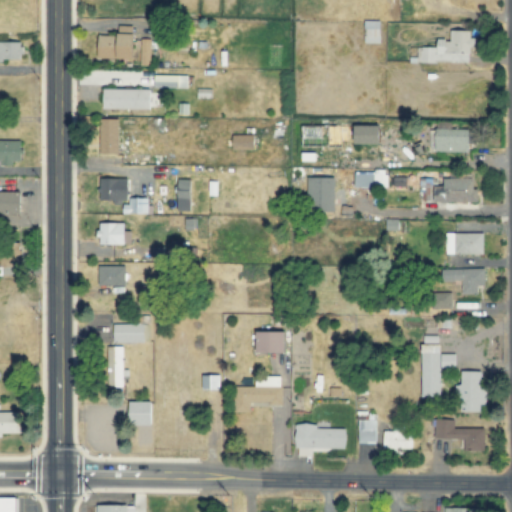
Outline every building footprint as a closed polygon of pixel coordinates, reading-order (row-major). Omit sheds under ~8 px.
[(380,21),(364,21),(363,43),(379,44),(380,21)] [(469,31),(449,31),(449,41),(436,41),(436,47),(416,48),(416,63),(469,63),(469,47),(475,47),(475,39),(469,39),(469,31)] [(133,59),(134,35),(97,34),(97,58),(133,59)] [(150,39),(140,39),(139,66),(149,66),(150,39)] [(0,60),(21,61),(21,43),(0,42),(0,60)] [(154,88),(187,89),(187,76),(154,75),(154,88)] [(102,110),(149,110),(150,90),(102,89),(102,110)] [(100,154),(118,154),(118,119),(99,119),(100,154)] [(354,144),(380,145),(380,127),(354,126),(354,144)] [(342,147),(342,127),(301,127),(301,147),(342,147)] [(469,152),(470,131),(431,130),(431,151),(469,152)] [(232,150),(253,151),(254,136),(232,135),(232,150)] [(0,140),(0,162),(21,162),(21,140),(0,140)] [(355,171),(354,188),(384,188),(385,172),(355,171)] [(128,179),(99,178),(99,201),(127,201),(128,179)] [(334,212),(335,178),(307,178),(306,211),(334,212)] [(442,187),(433,186),(433,202),(477,203),(477,189),(473,189),(473,180),(443,179),(442,187)] [(177,211),(190,211),(191,181),(179,180),(177,211)] [(0,216),(21,216),(20,191),(0,192),(0,216)] [(148,199),(128,198),(128,205),(122,205),(122,214),(147,215),(148,199)] [(124,223),(98,224),(99,245),(131,245),(130,231),(124,231),(124,223)] [(482,255),(483,233),(445,233),(445,254),(482,255)] [(98,267),(98,287),(125,286),(125,266),(98,267)] [(484,269),(442,269),(442,282),(461,282),(461,295),(477,295),(477,286),(483,286),(484,269)] [(451,309),(451,293),(433,293),(433,309),(451,309)] [(113,343),(144,344),(144,325),(113,324),(113,343)] [(284,353),(284,332),(256,333),(256,354),(284,353)] [(456,355),(440,354),(440,345),(421,345),(420,398),(440,398),(441,370),(455,370),(456,355)] [(122,387),(123,347),(108,347),(107,387),(122,387)] [(486,389),(480,389),(481,371),(460,371),(460,386),(455,386),(455,402),(460,402),(460,413),(480,413),(480,406),(486,406),(486,389)] [(219,390),(219,375),(201,376),(201,390),(219,390)] [(281,377),(254,377),(254,387),(234,387),(234,412),(248,412),(248,407),(281,407),(281,377)] [(129,425),(151,426),(152,402),(129,402),(129,425)] [(16,412),(0,412),(0,435),(16,436),(16,412)] [(483,452),(484,429),(454,428),(454,420),(435,419),(434,439),(463,440),(463,452),(483,452)] [(376,421),(358,420),(357,444),(376,444),(376,421)] [(316,429),(316,424),(294,424),(294,448),(345,449),(346,429),(316,429)] [(383,431),(382,449),(411,450),(412,426),(392,426),(392,431),(383,431)] [(93,506),(93,511),(144,511),(144,494),(131,494),(131,506),(93,506)] [(0,496),(0,511),(15,511),(16,497),(0,496)]
